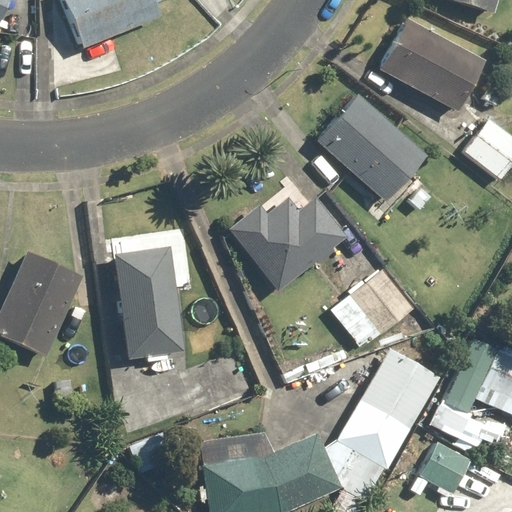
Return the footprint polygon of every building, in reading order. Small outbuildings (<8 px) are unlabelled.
[(0,0),(0,21),(10,0),(0,0)] [(64,0),(83,47),(159,18),(151,0),(64,0)] [(460,0),(494,11),(497,0),(460,0)] [(402,18),(376,70),(458,111),(484,59),(402,18)] [(355,94),(314,138),(384,203),(425,159),(355,94)] [(511,135),(486,118),(462,152),(501,178),(511,162),(511,135)] [(246,252),(277,291),(344,237),(313,198),(298,211),(287,197),(265,213),(258,203),(228,226),(247,251),(246,252)] [(114,255),(127,354),(183,346),(170,247),(114,255)] [(0,310),(0,332),(46,352),(80,275),(26,252),(0,310)] [(414,308),(382,270),(350,296),(381,335),(414,308)] [(511,388),(476,373),(486,349),(461,338),(431,406),(457,417),(464,401),(511,421),(511,388)] [(284,511),(338,486),(365,501),(439,372),(391,345),(326,458),(313,432),(262,456),(226,461),(232,511),(284,511)] [(511,436),(501,455),(511,460),(511,436)] [(420,486),(443,498),(462,460),(428,442),(403,493),(414,498),(420,486)]
